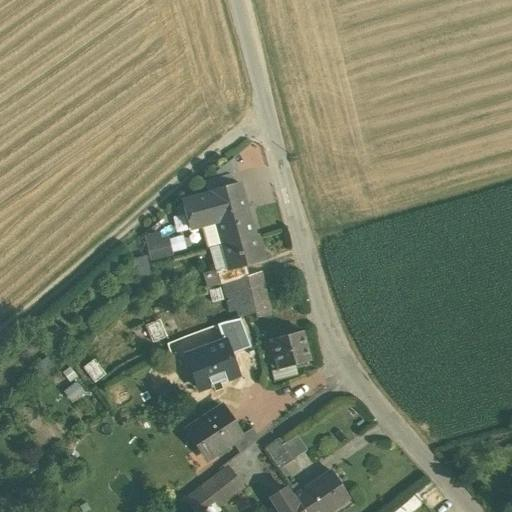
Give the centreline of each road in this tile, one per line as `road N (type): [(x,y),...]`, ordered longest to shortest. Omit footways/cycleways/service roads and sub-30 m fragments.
road 1 (tertiary): [(474,511),(348,377),(326,337),(234,0)]
road 2 (track): [(0,334),(263,113)]
